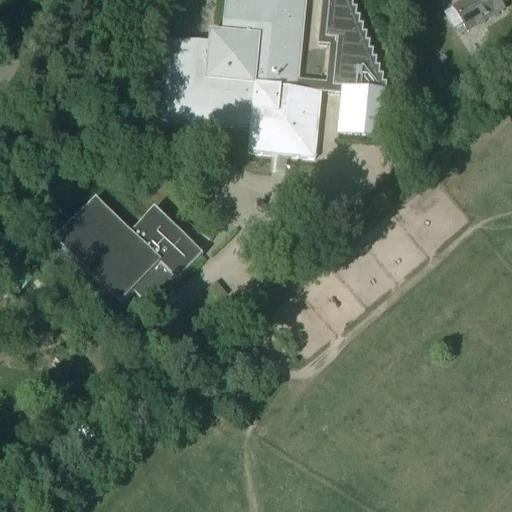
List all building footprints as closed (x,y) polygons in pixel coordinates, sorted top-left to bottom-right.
[(167,43),(159,123),(249,131),(247,155),(314,161),(317,133),(321,94),(341,96),(336,138),(384,143),(385,139),(389,94),(386,93),(386,85),(382,85),(383,77),(379,77),(380,69),(376,68),(377,60),(373,60),(373,52),(369,52),(370,44),(366,43),(367,35),(363,35),(363,27),(359,27),(360,19),(356,18),(356,10),(353,10),(353,2),(349,2),(349,0),(322,0),(318,47),(330,48),(326,86),(298,83),(306,2),(281,0),(225,0),(222,42),(215,48),(167,43)] [(468,34),(504,13),(496,0),(468,0),(453,9),(468,34)] [(55,243),(122,307),(136,293),(153,309),(202,258),(154,211),(130,235),(95,202),(55,243)] [(0,238),(0,289),(14,303),(39,277),(0,238)] [(199,326),(184,339),(193,349),(208,336),(199,326)] [(243,340),(232,350),(256,375),(267,365),(251,348),(243,340)] [(166,354),(160,360),(171,371),(177,364),(166,354)]
